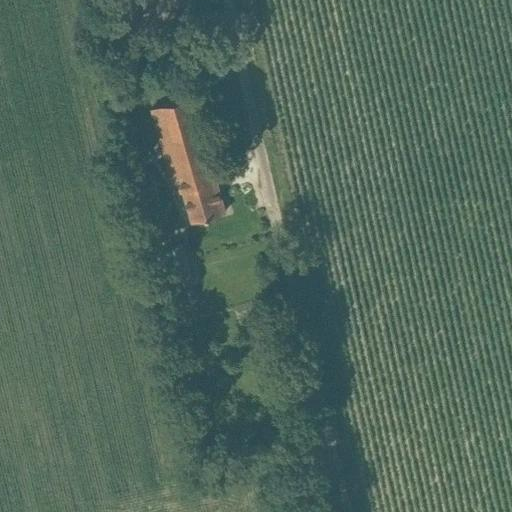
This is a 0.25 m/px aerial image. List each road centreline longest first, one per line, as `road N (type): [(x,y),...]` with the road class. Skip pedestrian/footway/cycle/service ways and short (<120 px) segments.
road 1 (track): [(343,511),(274,221)]
road 2 (unclassified): [(274,221),(226,0)]
